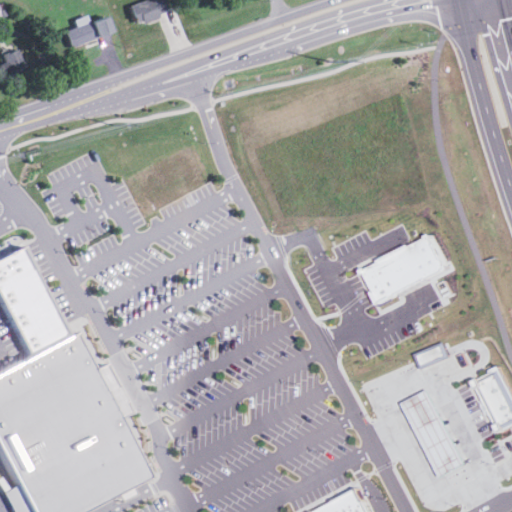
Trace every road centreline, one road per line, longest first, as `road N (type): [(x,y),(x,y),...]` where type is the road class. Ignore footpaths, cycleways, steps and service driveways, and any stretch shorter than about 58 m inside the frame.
road 1 (trunk): [(462,0),(511,201)]
road 2 (secondary): [(0,122),(193,57)]
